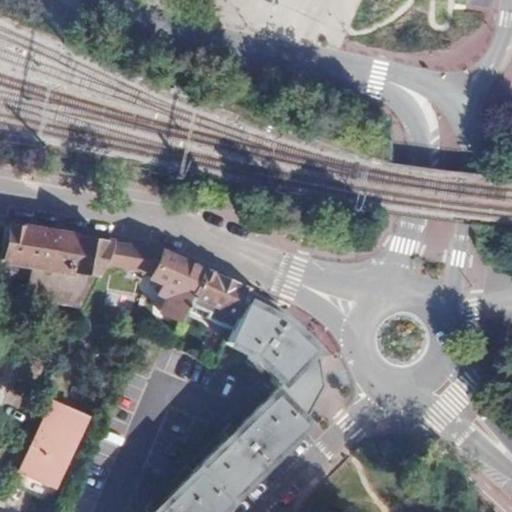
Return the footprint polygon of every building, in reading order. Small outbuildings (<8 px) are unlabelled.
[(108,244),(7,226),(2,260),(37,266),(32,299),(82,308),(99,271),(109,244),(108,244)] [(154,252),(109,244),(99,271),(140,277),(147,280),(146,282),(157,288),(151,302),(159,306),(154,319),(176,329),(189,301),(200,274),(154,252)] [(233,322),(246,295),(245,295),(200,274),(189,301),(233,322)] [(149,511),(213,511),(222,503),(302,425),(306,419),(311,413),(315,407),(317,399),(320,388),(320,378),(320,372),(318,362),(315,351),(311,341),(306,333),(303,328),(296,322),(290,316),(246,295),(233,322),(223,344),(242,353),(280,382),(229,433),(149,511)] [(50,405),(18,476),(47,488),(80,418),(50,405)] [(47,488),(18,476),(10,492),(16,495),(22,484),(44,494),(47,488)]
